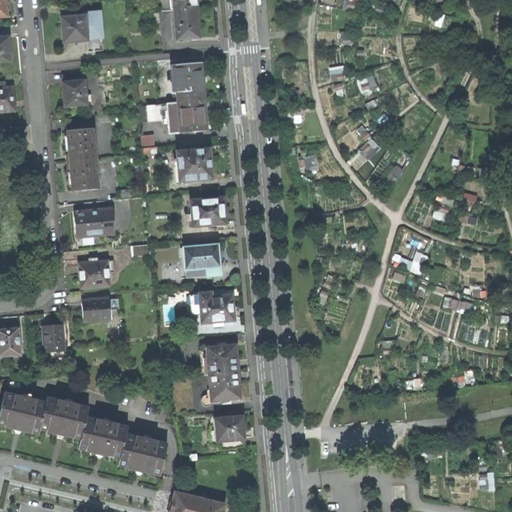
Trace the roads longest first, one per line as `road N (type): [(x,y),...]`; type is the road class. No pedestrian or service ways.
road 1 (tertiary): [(284,421),(245,0)]
road 2 (residential): [(38,133),(50,271),(44,292),(23,305),(0,306)]
road 3 (residential): [(26,0),(38,133)]
